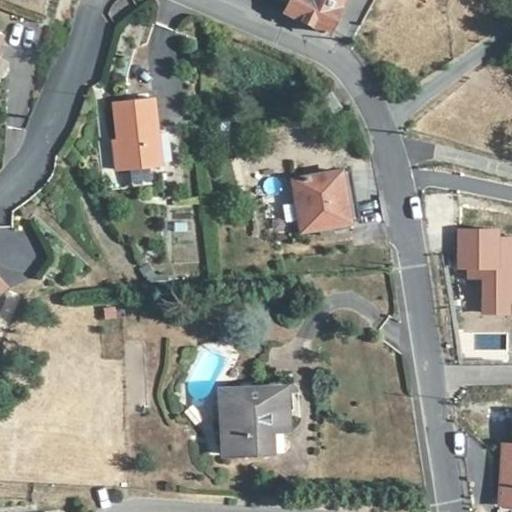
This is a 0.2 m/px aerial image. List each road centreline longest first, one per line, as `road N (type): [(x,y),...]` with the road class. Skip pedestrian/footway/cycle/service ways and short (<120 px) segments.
road 1 (residential): [(214,0),(327,52),(353,73),(391,141),(452,511)]
road 2 (residential): [(96,0),(71,82),(30,165),(0,193)]
